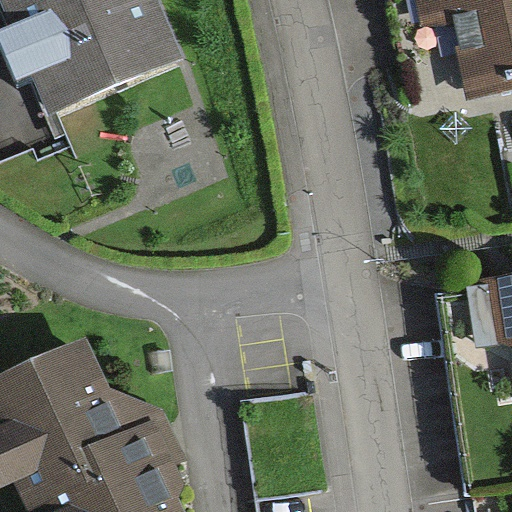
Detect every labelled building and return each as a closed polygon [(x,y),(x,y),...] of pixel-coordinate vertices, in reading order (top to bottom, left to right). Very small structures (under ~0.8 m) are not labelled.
[(170,64),(143,0),(0,0),(0,28),(38,119),(170,64)] [(511,0),(421,0),(427,34),(453,29),(467,105),(511,96),(511,0)] [(511,295),(486,300),(495,354),(507,352),(511,379),(511,295)] [(73,342),(0,373),(0,505),(2,511),(14,511),(28,506),(30,511),(180,511),(136,407),(106,419),(73,342)] [(247,416),(261,501),(327,491),(313,406),(247,416)]
